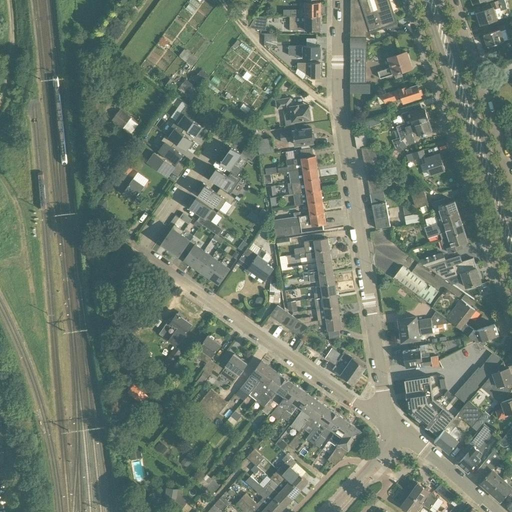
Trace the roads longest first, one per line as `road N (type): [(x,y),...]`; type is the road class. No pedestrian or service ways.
road 1 (residential): [(380,420),(139,250),(220,138)]
road 2 (residential): [(380,420),(383,389),(339,113),(336,0)]
road 3 (residential): [(410,0),(511,312)]
road 4 (tertiary): [(511,247),(431,0)]
road 5 (residential): [(452,0),(511,180)]
road 6 (track): [(0,179),(19,214),(38,343)]
road 7 (track): [(339,113),(259,51),(221,0)]
